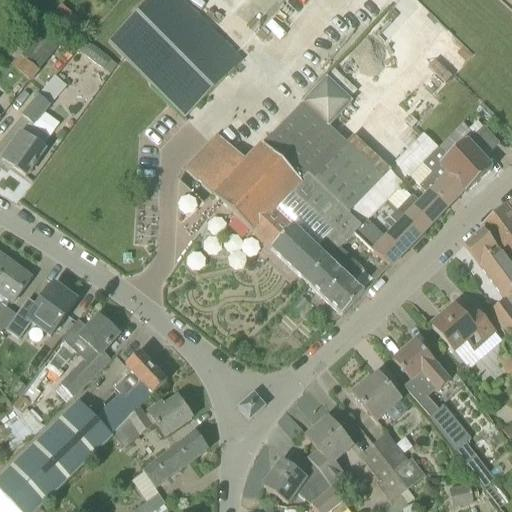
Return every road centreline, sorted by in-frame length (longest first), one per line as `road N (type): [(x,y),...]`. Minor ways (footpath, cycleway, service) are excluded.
road 1 (residential): [(286,385),(511,186)]
road 2 (residential): [(219,379),(138,304),(0,213)]
